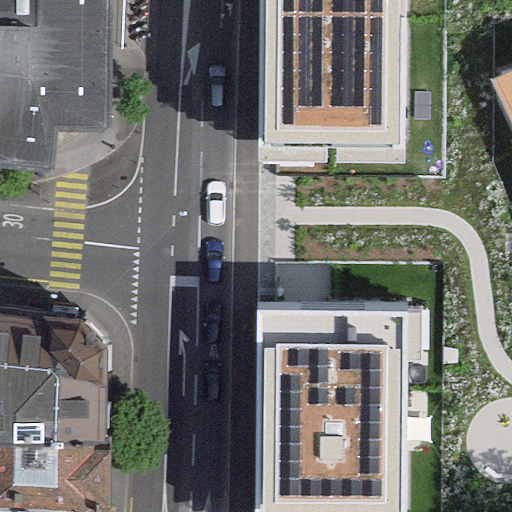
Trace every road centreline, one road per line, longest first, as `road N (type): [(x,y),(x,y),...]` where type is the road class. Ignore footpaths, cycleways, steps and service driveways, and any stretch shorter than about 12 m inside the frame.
road 1 (secondary): [(169,511),(184,253)]
road 2 (secondary): [(184,253),(202,0)]
road 3 (residential): [(0,232),(184,253)]
